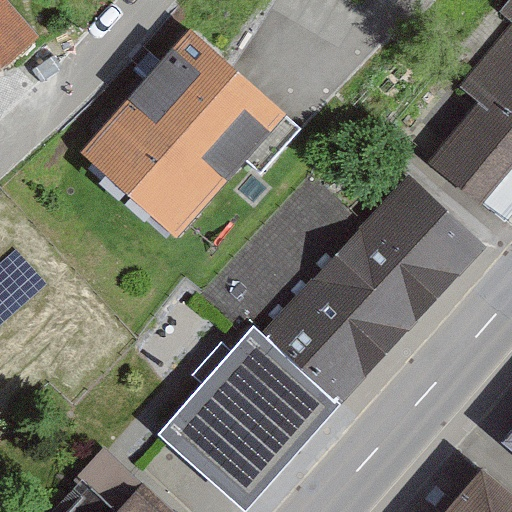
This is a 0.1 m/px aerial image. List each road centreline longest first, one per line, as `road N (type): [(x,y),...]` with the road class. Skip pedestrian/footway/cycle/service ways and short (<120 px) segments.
road 1 (secondary): [(511,297),(320,511)]
road 2 (residential): [(0,150),(85,72),(144,0)]
